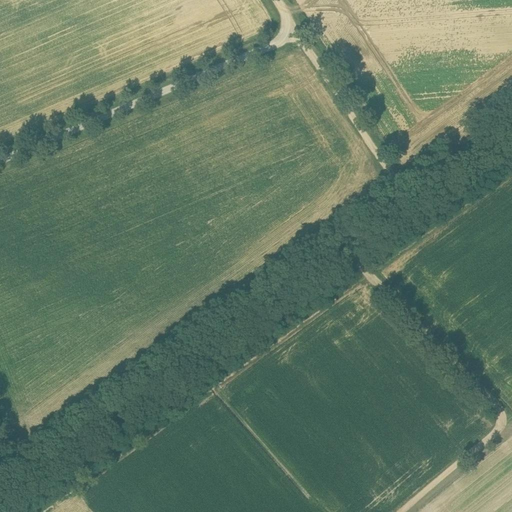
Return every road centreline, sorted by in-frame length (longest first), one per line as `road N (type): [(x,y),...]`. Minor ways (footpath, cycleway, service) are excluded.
road 1 (track): [(0,498),(337,251)]
road 2 (track): [(337,251),(500,414),(397,511)]
road 3 (unclassified): [(0,162),(281,42),(289,25),(278,0)]
road 4 (track): [(289,25),(367,134),(404,204)]
road 5 (track): [(511,130),(404,204)]
